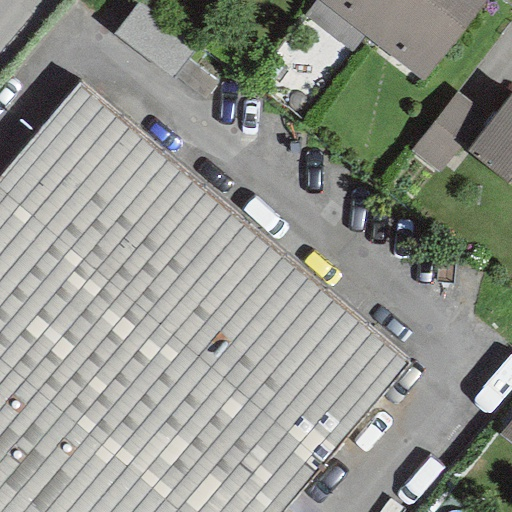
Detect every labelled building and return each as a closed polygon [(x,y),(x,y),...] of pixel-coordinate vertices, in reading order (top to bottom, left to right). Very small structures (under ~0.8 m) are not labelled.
[(150,0),(135,0),(123,14),(176,59),(195,37),(150,0)] [(313,0),(364,40),(396,0),(313,0)] [(484,0),(396,0),(364,40),(418,83),(484,0)] [(0,176),(0,511),(282,511),(409,361),(78,84),(0,176)] [(456,93),(410,151),(437,173),(483,114),(456,93)] [(511,95),(509,94),(464,152),(511,188),(511,95)] [(511,416),(498,435),(511,445),(511,416)]
